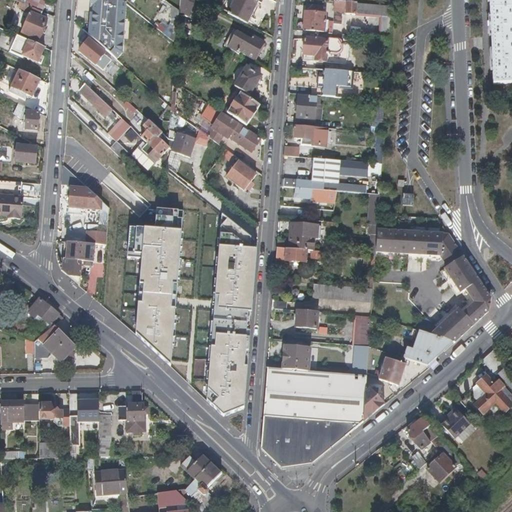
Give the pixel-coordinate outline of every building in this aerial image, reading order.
[(47,2),(41,0),(13,0),(26,5),(43,12),(47,2)] [(126,6),(119,0),(92,0),(89,36),(107,52),(113,58),(117,61),(122,54),(126,6)] [(191,12),(196,0),(179,0),(179,6),(191,12)] [(248,24),(258,2),(262,3),(262,0),(234,0),(228,14),(248,24)] [(511,0),(488,0),(489,23),(490,56),(492,85),(511,84),(511,0)] [(393,12),(393,6),(365,4),(334,2),(334,11),(347,12),(347,14),(393,18),(393,12)] [(39,40),(47,19),(41,17),(43,12),(26,5),(24,10),(31,13),(22,34),(39,40)] [(324,33),(325,15),(322,14),(323,6),(306,5),(304,31),(305,32),(319,33),(324,33)] [(170,40),(171,37),(165,32),(163,35),(170,40)] [(254,60),(264,42),(249,34),(246,40),(232,33),(225,47),(238,54),(239,52),(254,60)] [(38,64),(45,48),(18,36),(10,53),(23,58),(23,57),(38,64)] [(342,52),(343,50),(342,46),(341,44),(339,43),(338,42),(338,40),(329,39),(305,37),(304,60),(327,62),(327,54),(337,55),(339,55),(342,52)] [(89,42),(79,53),(100,72),(113,58),(107,52),(105,54),(89,42)] [(105,74),(113,64),(110,62),(103,72),(105,74)] [(246,69),(238,81),(254,90),(261,77),(246,69)] [(32,97),(40,80),(20,70),(10,92),(24,100),(26,95),(32,97)] [(357,89),(358,73),(332,71),(324,71),(324,79),(323,88),(323,93),(342,94),(342,89),(357,89)] [(173,88),(174,82),(174,77),(171,75),(159,91),(165,97),(166,96),(172,100),(173,88)] [(178,92),(182,87),(174,82),(173,88),(178,92)] [(113,111),(85,84),(78,92),(106,119),(113,111)] [(121,96),(113,89),(110,93),(118,100),(121,96)] [(231,108),(227,113),(246,126),(247,126),(260,106),(240,93),(237,98),(234,96),(228,106),(231,108)] [(131,105),(121,96),(118,100),(132,113),(135,109),(131,105)] [(314,128),(317,106),(321,106),(322,99),(299,97),(296,126),(314,128)] [(233,120),(220,111),(204,101),(201,107),(229,126),(233,120)] [(170,122),(171,111),(171,109),(164,102),(161,117),(164,121),(170,122)] [(38,131),(39,114),(19,104),(14,114),(25,120),(28,120),(28,130),(38,131)] [(176,104),(173,109),(178,112),(182,107),(176,104)] [(147,145),(158,131),(149,122),(144,128),(148,132),(141,139),(147,145)] [(120,139),(130,128),(126,124),(116,135),(120,139)] [(252,152),(260,140),(246,131),(247,129),(244,127),(243,129),(237,126),(229,138),(252,152)] [(314,140),(314,128),(296,126),(295,139),(314,140)] [(169,148),(161,142),(163,140),(161,137),(163,135),(158,131),(147,145),(161,157),(169,148)] [(188,156),(193,140),(176,134),(174,140),(172,149),(171,151),(188,156)] [(99,169),(114,155),(94,136),(80,151),(99,169)] [(122,160),(127,153),(116,143),(110,149),(111,150),(119,157),(122,160)] [(18,146),(16,162),(36,164),(38,148),(18,146)] [(339,176),(341,161),(322,160),(314,159),(313,182),(312,190),(316,190),(329,191),(338,192),(339,176)] [(361,178),(362,171),(381,173),(381,164),(341,161),(339,176),(361,178)] [(239,162),(227,178),(244,191),(256,176),(239,162)] [(101,211),(101,202),(91,192),(67,170),(63,166),(62,181),(62,184),(70,184),(68,208),(101,211)] [(312,190),(313,182),(283,179),(282,187),(289,187),(298,188),(312,190)] [(407,188),(397,187),(396,199),(407,199),(407,188)] [(328,199),(329,191),(316,190),(312,190),(298,188),(297,198),(311,198),(311,202),(322,203),(322,198),(328,199)] [(22,220),(23,198),(0,196),(0,215),(12,217),(11,219),(22,220)] [(292,206),(291,215),(305,216),(306,207),(292,206)] [(177,212),(156,211),(155,231),(129,229),(127,259),(141,261),(135,336),(170,367),(175,302),(182,221),(176,220),(177,212)] [(257,242),(228,220),(218,230),(213,304),(206,400),(222,415),(244,407),(257,242)] [(311,252),(313,239),(317,239),(318,224),(306,224),(289,222),(287,243),(286,250),(307,251),(311,252)] [(437,254),(437,241),(447,241),(450,239),(445,232),(377,227),(375,249),(437,254)] [(77,261),(93,262),(95,244),(86,243),(68,242),(67,249),(64,248),(63,260),(63,264),(62,269),(64,273),(79,286),(81,267),(77,266),(77,261)] [(306,263),(307,251),(286,250),(283,249),(277,249),(276,260),(276,261),(306,263)] [(321,260),(321,252),(312,252),(312,259),(321,260)] [(484,290),(476,278),(459,254),(455,258),(442,266),(459,290),(464,286),(472,297),(474,299),(464,307),(480,312),(481,313),(482,297),(484,290)] [(93,268),(93,262),(77,261),(77,266),(81,267),(84,267),(85,269),(87,269),(90,269),(92,268),(93,268)] [(372,303),(373,289),(373,288),(369,288),(314,284),(313,299),(372,303)] [(35,319),(47,305),(40,300),(29,314),(35,319)] [(287,311),(287,303),(273,302),(272,310),(287,311)] [(55,326),(64,319),(47,305),(35,319),(33,322),(46,333),(53,328),(55,326)] [(450,342),(479,315),(480,312),(464,307),(459,312),(455,307),(428,334),(427,334),(450,342)] [(317,330),(318,313),(297,312),(296,328),(317,330)] [(369,347),(371,318),(356,316),(354,346),(364,347),(369,347)] [(77,350),(69,342),(60,332),(59,333),(53,328),(46,333),(35,343),(35,352),(35,359),(49,359),(53,354),(62,364),(65,361),(70,363),(75,358),(74,353),(77,350)] [(427,334),(422,333),(419,342),(423,344),(421,352),(417,350),(416,351),(413,362),(429,368),(456,344),(450,342),(427,334)] [(35,352),(35,343),(26,341),(27,352),(35,352)] [(318,373),(319,350),(285,346),(282,370),(291,371),(318,373)] [(413,362),(416,351),(409,348),(405,360),(413,362)] [(511,377),(505,370),(504,368),(491,353),(482,360),(492,371),(496,376),(498,375),(511,390),(511,377)] [(399,387),(405,365),(387,359),(380,381),(399,387)] [(366,388),(367,378),(362,377),(318,373),(291,371),(282,370),(267,369),(267,370),(265,398),(365,407),(366,388)] [(511,406),(511,403),(486,377),(477,385),(485,392),(473,404),(466,398),(460,404),(467,411),(471,416),(478,410),(483,415),(496,403),(505,413),(511,406)] [(363,422),(385,405),(378,397),(378,390),(366,388),(365,407),(363,422)] [(145,421),(144,406),(142,405),(141,392),(133,392),(133,406),(129,406),(128,408),(119,408),(119,422),(128,422),(128,433),(147,432),(146,421),(145,421)] [(320,458),(363,422),(365,407),(265,398),(261,450),(267,455),(271,451),(281,460),(277,464),(281,467),(282,470),(312,466),(320,458)] [(100,416),(100,401),(78,402),(79,420),(86,419),(86,415),(92,415),(92,419),(100,419),(100,416)] [(25,418),(25,405),(25,402),(2,403),(2,405),(2,419),(14,419),(24,418),(25,418)] [(71,425),(71,410),(62,410),(59,408),(55,411),(52,409),(52,404),(41,404),(41,405),(41,420),(46,420),(55,420),(55,423),(60,428),(71,428),(71,425)] [(41,420),(41,405),(28,405),(28,427),(41,427),(41,420)] [(449,419),(441,426),(458,444),(475,429),(458,411),(449,419)] [(100,427),(100,419),(92,419),(92,415),(86,415),(86,419),(86,427),(100,427)] [(111,436),(111,416),(100,416),(100,419),(100,427),(100,436),(111,436)] [(449,419),(447,417),(439,423),(441,426),(449,419)] [(24,427),(24,418),(14,419),(14,424),(10,424),(10,428),(24,427)] [(430,443),(423,433),(430,428),(424,418),(408,431),(421,450),(430,443)] [(14,424),(14,419),(2,419),(2,426),(2,429),(10,429),(10,428),(10,424),(14,424)] [(81,446),(80,425),(71,425),(71,428),(71,437),(71,446),(81,446)] [(447,444),(441,436),(434,442),(441,450),(443,447),(447,444)] [(459,456),(447,444),(443,447),(451,455),(452,454),(457,459),(459,456)] [(57,459),(56,446),(41,446),(41,459),(52,460),(57,459)] [(281,460),(271,451),(267,455),(277,464),(281,460)] [(420,469),(426,463),(417,453),(410,459),(413,462),(410,464),(416,471),(419,468),(420,469)] [(426,470),(438,484),(455,469),(443,455),(426,470)] [(196,481),(212,465),(203,457),(199,462),(192,456),(181,467),(196,481)] [(208,490),(221,475),(212,465),(196,481),(187,490),(177,491),(182,496),(185,495),(189,492),(194,497),(195,496),(203,504),(199,509),(200,510),(198,511),(207,511),(217,503),(210,497),(211,496),(209,494),(210,491),(208,490)] [(128,497),(126,471),(94,474),(96,493),(108,492),(108,497),(125,496),(126,495),(128,497)]
